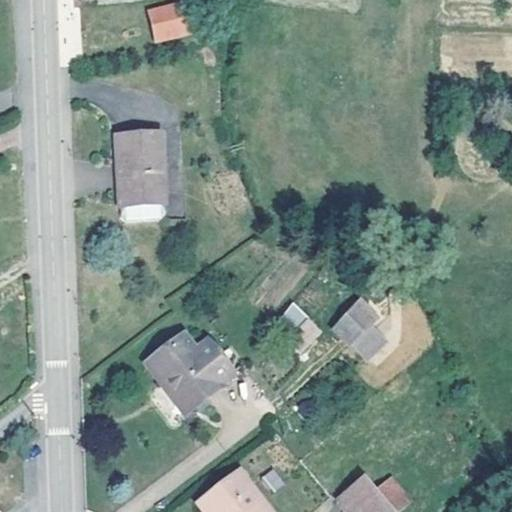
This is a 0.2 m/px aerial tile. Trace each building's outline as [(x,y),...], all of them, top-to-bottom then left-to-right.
[(137,0),(132,1),(134,12),(136,18),(139,30),(172,23),(166,0),(137,0)] [(111,129),(122,198),(124,208),(130,212),(163,207),(167,201),(166,191),(168,191),(156,121),(111,129)] [(336,329),(369,298),(358,286),(325,318),(336,329)] [(290,304),(278,320),(310,343),(322,327),(290,304)] [(169,399),(212,364),(214,362),(187,330),(185,331),(176,338),(166,326),(129,355),(143,374),(147,370),(169,399)] [(143,374),(164,402),(169,399),(147,370),(143,374)] [(341,457),(317,477),(346,511),(353,511),(373,495),(341,457)] [(181,496),(193,511),(196,511),(199,510),(200,511),(257,511),(259,510),(240,486),(222,463),(181,496)] [(274,468),(261,477),(272,493),(285,484),(274,468)]
